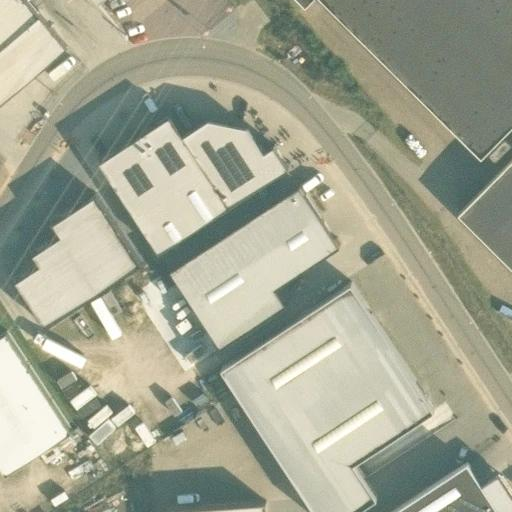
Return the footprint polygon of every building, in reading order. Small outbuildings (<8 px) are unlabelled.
[(30,0),(0,0),(0,102),(69,45),(30,0)] [(511,124),(511,0),(297,0),(305,7),(311,0),(324,0),(481,155),(511,124)] [(99,164),(159,254),(286,168),(272,147),(262,153),(245,129),(206,121),(182,137),(168,117),(99,164)] [(511,158),(458,213),(511,267),(511,158)] [(169,270),(221,347),(286,303),(275,287),(339,244),(298,184),(169,270)] [(144,263),(96,190),(54,218),(63,231),(36,249),(43,261),(20,276),(51,324),(144,263)] [(222,366),(317,511),(353,511),(378,496),(354,461),(435,408),(352,281),(222,366)] [(9,332),(0,337),(0,463),(8,476),(75,432),(9,332)] [(468,461),(390,511),(499,511),(500,511),(468,461)] [(267,511),(267,503),(168,508),(167,511),(267,511)]
